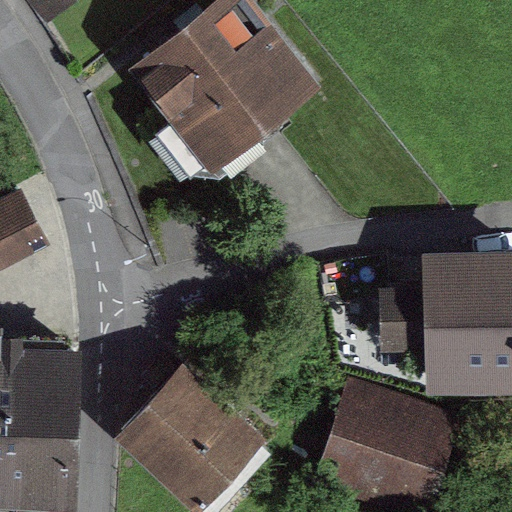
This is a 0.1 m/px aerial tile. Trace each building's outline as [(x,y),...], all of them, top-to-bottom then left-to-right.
[(229,0),(143,68),(214,158),(308,83),(242,0),(229,0)] [(0,206),(0,258),(40,237),(18,197),(0,206)] [(511,256),(431,259),(431,290),(395,291),(396,344),(433,343),(433,381),(511,379),(511,256)] [(0,413),(69,415),(70,347),(0,345),(0,413)] [(126,436),(200,501),(251,442),(177,378),(126,436)] [(445,422),(355,391),(327,471),(417,502),(445,422)] [(69,415),(0,413),(0,496),(66,498),(69,415)]
